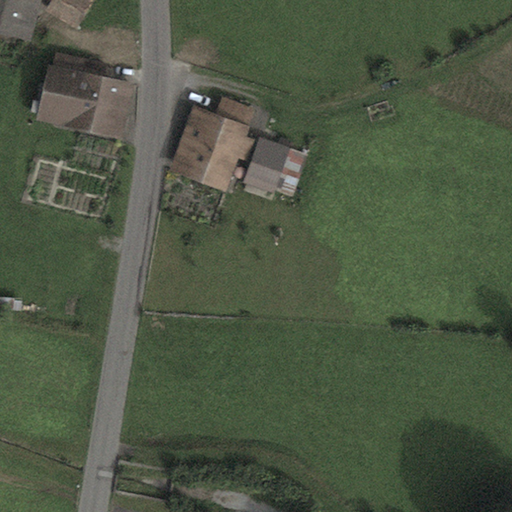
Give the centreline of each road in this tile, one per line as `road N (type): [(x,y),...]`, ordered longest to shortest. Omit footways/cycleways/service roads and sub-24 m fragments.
road 1 (tertiary): [(153,0),(155,135),(92,511)]
road 2 (track): [(511,31),(437,77),(325,111),(211,81),(158,82)]
